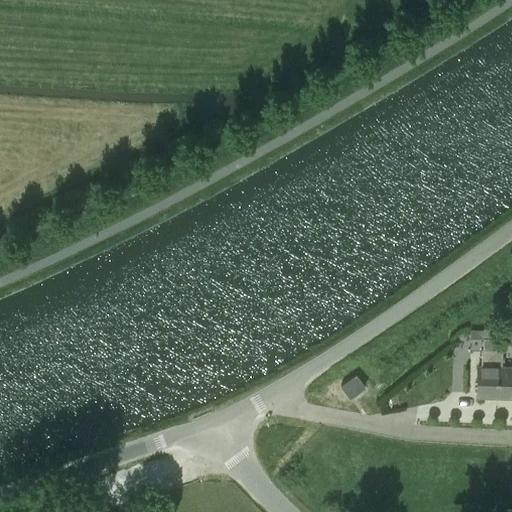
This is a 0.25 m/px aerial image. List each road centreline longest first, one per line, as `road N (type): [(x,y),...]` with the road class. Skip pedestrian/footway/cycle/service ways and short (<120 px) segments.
road 1 (unclassified): [(217,422),(378,325),(511,227)]
road 2 (unclassified): [(0,494),(217,422)]
